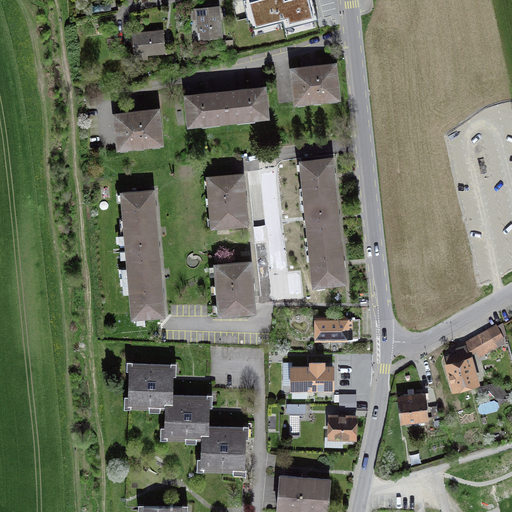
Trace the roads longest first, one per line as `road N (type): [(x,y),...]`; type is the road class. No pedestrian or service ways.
road 1 (residential): [(389,343),(350,0)]
road 2 (residential): [(256,511),(258,367),(216,365)]
road 3 (residential): [(357,511),(389,343)]
road 4 (residential): [(389,343),(424,345),(511,294)]
